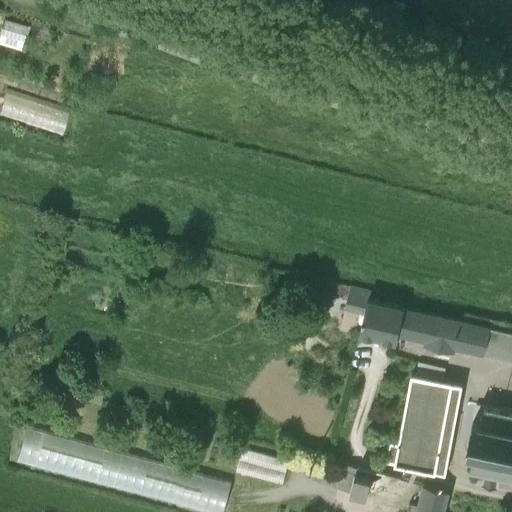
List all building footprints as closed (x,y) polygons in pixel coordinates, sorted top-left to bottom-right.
[(5,11),(0,32),(0,36),(23,42),(29,17),(5,11)] [(42,257),(41,265),(59,269),(61,261),(59,260),(69,214),(52,210),(42,257)] [(156,233),(154,242),(166,245),(168,236),(156,233)] [(347,292),(351,279),(304,269),(301,282),(347,292)] [(351,279),(347,292),(341,321),(359,327),(368,290),(370,291),(372,283),(351,278),(351,279)] [(368,290),(359,327),(398,335),(399,327),(405,299),(370,291),(368,290)] [(405,299),(399,327),(425,334),(424,337),(455,344),(456,341),(485,347),(511,353),(511,324),(491,320),(405,299)] [(491,320),(511,324),(511,316),(491,312),(491,320)] [(422,369),(435,372),(444,373),(447,361),(418,356),(416,368),(422,369)] [(30,366),(27,379),(97,396),(100,382),(30,366)] [(446,412),(453,375),(435,372),(422,369),(416,368),(411,367),(399,435),(395,456),(437,465),(441,444),(446,412)] [(453,375),(446,412),(456,414),(460,393),(463,377),(453,375)] [(481,415),(485,399),(476,398),(473,413),(481,415)] [(481,415),(473,413),(467,446),(474,447),(471,463),(485,466),(500,469),(511,471),(511,404),(485,399),(481,415)] [(441,444),(437,465),(446,467),(456,414),(446,412),(441,444)] [(110,480),(119,447),(83,436),(74,470),(110,480)] [(242,441),(236,464),(283,476),(289,453),(242,441)] [(119,447),(110,480),(222,509),(231,477),(119,447)] [(347,482),(352,459),(343,457),(337,480),(347,482)] [(384,466),(352,459),(347,482),(356,484),(372,487),(374,483),(377,484),(381,470),(383,471),(384,466)] [(500,469),(485,466),(483,478),(497,481),(500,469)] [(417,499),(414,511),(413,511),(511,511),(511,510),(504,508),(502,511),(444,511),(450,484),(423,477),(417,499)] [(325,490),(322,503),(332,505),(335,492),(325,490)] [(414,511),(417,499),(409,497),(406,509),(414,511)]
